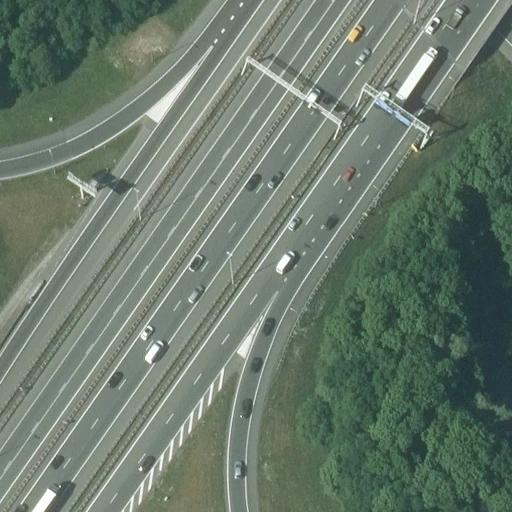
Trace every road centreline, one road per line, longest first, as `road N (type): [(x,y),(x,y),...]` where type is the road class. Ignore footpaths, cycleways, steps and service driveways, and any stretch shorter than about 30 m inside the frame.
road 1 (motorway): [(34,511),(393,0)]
road 2 (motorway): [(334,0),(0,479)]
road 3 (motorway): [(211,46),(0,369)]
road 4 (motorway): [(270,277),(464,0)]
road 5 (motorway): [(105,511),(270,277)]
road 6 (motorway): [(211,46),(111,127),(67,152),(0,170)]
road 7 (motorway): [(236,511),(233,446),(270,277)]
